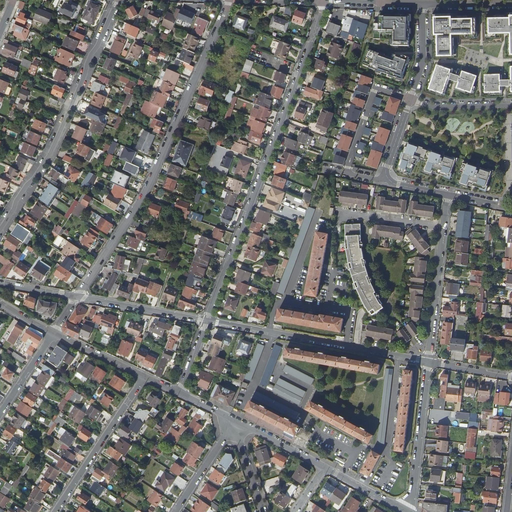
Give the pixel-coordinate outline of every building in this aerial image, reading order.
[(94,0),(88,0),(86,4),(90,6),(85,17),(95,21),(102,5),(96,2),(96,1),(94,0)] [(78,11),(63,4),(60,10),(75,17),(78,11)] [(138,13),(134,6),(127,10),(131,17),(138,13)] [(173,27),(173,26),(179,13),(181,8),(177,6),(174,13),(167,10),(162,22),(173,27)] [(38,9),(34,19),(49,26),(53,16),(38,9)] [(160,22),(163,14),(157,11),(157,12),(151,10),(148,17),(160,22)] [(296,10),(292,21),(301,24),(305,13),(296,10)] [(494,17),(486,17),(486,25),(485,25),(485,30),(486,30),(486,34),(487,34),(487,37),(496,37),(496,33),(505,33),(509,33),(509,37),(509,53),(511,53),(511,56),(511,55),(511,12),(508,13),(508,15),(505,15),(494,16),(494,17)] [(21,13),(16,24),(24,27),(23,28),(30,31),(32,25),(26,23),(27,21),(24,19),(26,15),(21,13)] [(176,28),(181,30),(186,17),(179,13),(173,26),(176,28)] [(238,14),(233,25),(245,30),(249,18),(238,14)] [(436,38),(437,57),(452,57),(452,54),(455,54),(455,38),(455,34),(458,34),(467,34),(467,38),(476,37),(476,34),(477,34),(477,30),(478,30),(478,26),(477,26),(477,17),(468,18),(468,16),(458,16),(454,16),(454,14),(433,14),(434,35),(436,35),(436,38)] [(201,25),(205,26),(208,20),(198,15),(195,21),(199,23),(199,21),(202,22),(201,25)] [(286,32),(289,21),(287,20),(286,21),(277,18),(278,17),(273,15),(269,25),(272,27),(272,26),(283,30),(283,31),(286,32)] [(363,37),(368,24),(353,19),(354,18),(347,15),(341,29),(363,37)] [(409,46),(410,17),(403,17),(379,16),(379,20),(377,20),(374,20),(373,39),(380,39),(380,32),(393,32),(392,46),(409,46)] [(199,23),(195,31),(201,34),(205,26),(201,25),(202,22),(199,21),(199,23)] [(326,31),(337,35),(341,26),(330,22),(326,31)] [(85,35),(82,34),(84,28),(78,25),(76,24),(74,30),(71,29),(70,33),(83,39),(85,35)] [(119,33),(135,40),(140,28),(131,24),(128,32),(121,28),(119,33)] [(23,28),(16,25),(13,31),(16,31),(14,36),(25,41),(30,31),(23,28)] [(146,31),(154,35),(156,30),(148,26),(146,31)] [(188,37),(184,47),(192,51),(193,50),(196,42),(198,42),(200,38),(193,35),(188,33),(186,37),(188,37)] [(63,45),(74,50),(78,41),(67,35),(63,45)] [(111,50),(119,54),(124,43),(116,40),(111,50)] [(291,44),(280,40),(275,55),(285,59),(287,53),(288,49),(289,50),(291,44)] [(342,45),(330,41),(325,54),(336,59),(338,53),(339,54),(342,45)] [(354,41),(351,50),(357,53),(361,44),(354,41)] [(8,45),(4,54),(19,60),(24,47),(10,42),(9,46),(8,45)] [(134,47),(130,55),(137,58),(143,46),(135,43),(133,47),(134,47)] [(73,53),(59,47),(54,58),(67,64),(70,57),(71,58),(73,53)] [(178,59),(188,63),(189,64),(194,52),(192,51),(183,47),(178,59)] [(149,59),(155,62),(159,53),(158,53),(159,50),(154,48),(149,59)] [(397,78),(402,80),(403,76),(410,58),(402,55),(402,56),(401,57),(394,55),(393,58),(391,58),(384,55),(380,54),(368,49),(363,62),(370,65),(369,67),(369,68),(376,71),(381,72),(389,75),(394,77),(397,78)] [(232,90),(235,91),(241,75),(242,71),(247,59),(249,54),(240,51),(238,51),(237,54),(239,56),(238,57),(236,56),(234,60),(240,63),(232,85),(233,85),(232,90)] [(28,72),(34,75),(36,71),(36,72),(41,61),(40,61),(42,57),(36,54),(34,58),(36,59),(31,69),(30,69),(28,72)] [(104,67),(112,71),(117,59),(109,56),(104,67)] [(247,59),(242,71),(249,73),(252,66),(249,66),(251,60),(247,59)] [(324,61),(317,59),(314,67),(323,70),(325,65),(323,64),(324,61)] [(30,69),(32,63),(30,62),(24,60),(22,66),(30,69)] [(211,79),(222,83),(228,67),(217,63),(214,73),(212,75),(211,79)] [(6,64),(3,73),(14,77),(18,69),(6,64)] [(443,94),(445,95),(450,80),(452,74),(454,69),(441,65),(440,68),(438,67),(437,69),(436,72),(433,71),(429,84),(432,84),(431,87),(430,89),(432,90),(432,92),(442,96),(443,94)] [(64,83),(65,80),(67,80),(68,76),(66,75),(68,72),(59,68),(54,79),(64,83)] [(180,73),(169,68),(164,80),(173,84),(175,85),(180,73)] [(287,73),(280,71),(276,80),(283,83),(287,73)] [(473,87),(476,77),(461,72),(459,77),(457,82),(454,89),(465,93),(466,91),(469,92),(471,93),(472,90),(474,91),(475,88),(473,87)] [(98,79),(107,83),(109,79),(100,75),(98,79)] [(125,90),(130,92),(131,88),(134,83),(133,82),(131,82),(129,81),(130,79),(122,75),(119,81),(128,84),(125,90)] [(360,84),(370,88),(371,84),(372,79),(362,75),(359,84),(360,84)] [(502,81),(502,75),(485,76),(486,84),(483,84),(483,89),(486,90),(486,92),(488,92),(491,92),(491,94),(502,94),(502,87),(502,81)] [(173,84),(164,80),(160,78),(155,90),(167,96),(170,97),(172,91),(170,91),(173,84)] [(0,92),(5,94),(9,83),(0,79),(0,92)] [(210,81),(205,80),(199,93),(204,96),(205,92),(212,94),(215,87),(211,85),(210,86),(208,85),(210,81)] [(96,92),(101,94),(105,85),(95,81),(91,89),(96,92)] [(360,84),(357,91),(362,92),(368,95),(370,88),(360,84)] [(65,89),(57,85),(54,93),(61,97),(65,89)] [(279,98),(283,89),(274,85),(270,95),(273,96),(279,98)] [(322,91),(317,89),(316,91),(305,87),(303,93),(319,99),(322,91)] [(18,96),(26,99),(29,92),(25,90),(24,92),(21,90),(18,96)] [(150,102),(159,106),(162,107),(167,96),(155,90),(150,102)] [(355,97),(359,99),(362,92),(357,91),(355,90),(354,93),(353,97),(355,97)] [(270,95),(260,91),(255,103),(260,105),(268,107),(270,102),(271,102),(273,96),(270,95)] [(101,94),(96,92),(94,96),(95,97),(94,99),(93,99),(91,104),(94,105),(101,108),(106,96),(101,94)] [(26,99),(18,96),(16,101),(16,100),(13,107),(14,108),(15,107),(16,107),(18,102),(19,102),(18,106),(22,108),(26,99)] [(355,97),(353,104),(363,108),(366,101),(359,99),(355,97)] [(381,103),(382,99),(376,97),(373,104),(374,104),(380,106),(381,103)] [(401,101),(390,97),(387,105),(385,112),(385,113),(384,113),(381,120),(392,124),(392,123),(395,116),(396,117),(401,101)] [(196,107),(207,111),(210,102),(200,98),(196,107)] [(91,104),(86,101),(83,108),(94,113),(96,110),(93,109),(94,105),(91,104)] [(143,112),(154,117),(159,106),(150,102),(148,101),(143,112)] [(302,118),(305,110),(307,105),(300,103),(298,107),(297,107),(296,110),(295,110),(293,114),(295,115),(294,116),(302,118)] [(346,121),(347,121),(357,125),(359,121),(358,121),(361,111),(362,112),(363,108),(353,104),(352,104),(349,112),(346,121)] [(268,107),(260,105),(256,117),(266,121),(269,113),(270,113),(272,109),(268,107)] [(319,130),(325,133),(332,114),(322,110),(315,127),(319,129),(319,130)] [(198,127),(208,131),(212,120),(201,116),(200,121),(201,121),(198,127)] [(164,136),(165,133),(161,131),(164,122),(158,119),(154,117),(150,126),(155,128),(154,131),(164,136)] [(266,121),(256,117),(251,129),(262,133),(264,129),(263,129),(266,121)] [(47,123),(44,121),(37,118),(33,126),(44,131),(47,123)] [(106,123),(93,118),(91,122),(93,123),(90,130),(101,135),(106,123)] [(347,121),(345,128),(349,129),(355,131),(357,125),(347,121)] [(87,129),(77,125),(75,129),(76,129),(73,137),(82,141),(87,129)] [(342,134),(346,136),(349,129),(345,128),(343,127),(341,130),(340,134),(342,134)] [(370,133),(372,129),(369,129),(365,127),(363,134),(369,136),(370,133)] [(391,131),(380,127),(377,135),(375,142),(374,143),(373,143),(371,150),(372,150),(382,154),(384,146),(385,147),(391,131)] [(310,131),(302,128),(296,141),(297,141),(308,145),(311,136),(308,135),(310,131)] [(42,135),(31,130),(27,140),(38,145),(42,135)] [(145,131),(141,139),(151,144),(155,135),(145,131)] [(226,134),(219,132),(218,134),(215,143),(221,146),(223,142),(220,141),(221,139),(223,139),(224,136),(225,136),(226,134)] [(254,132),(251,140),(259,143),(262,135),(254,132)] [(346,136),(342,134),(340,141),(337,148),(342,150),(348,152),(353,138),(346,136)] [(296,141),(287,138),(284,146),(293,150),(297,141),(296,141)] [(141,139),(137,148),(147,152),(151,144),(141,139)] [(188,152),(191,144),(180,140),(173,161),(186,165),(191,153),(188,152)] [(113,141),(107,152),(111,154),(117,142),(113,141)] [(37,147),(26,142),(22,151),(33,156),(37,147)] [(234,150),(244,154),(247,146),(243,144),(237,142),(236,145),(234,144),(233,147),(235,148),(234,150)] [(365,148),(366,144),(360,142),(358,148),(364,151),(365,148)] [(424,148),(409,143),(408,148),(406,147),(405,147),(403,153),(401,159),(399,166),(401,167),(399,171),(407,174),(407,173),(411,174),(414,165),(412,164),(412,163),(416,164),(417,161),(419,162),(419,159),(420,158),(427,160),(427,162),(424,169),(423,172),(426,173),(432,175),(432,173),(433,172),(440,174),(445,176),(450,178),(451,173),(455,162),(456,159),(452,158),(446,155),(444,159),(441,158),(442,156),(439,154),(439,153),(432,151),(432,152),(423,149),(424,148)] [(82,144),(77,153),(81,155),(82,153),(87,156),(90,149),(82,144)] [(120,158),(131,163),(133,159),(134,159),(135,156),(134,156),(136,151),(125,146),(120,158)] [(339,156),(342,150),(337,148),(335,147),(334,151),(333,154),(336,155),(339,156)] [(382,154),(372,150),(369,158),(367,166),(377,170),(383,154),(382,154)] [(281,164),(290,167),(292,163),(296,165),(297,164),(300,157),(284,151),(281,159),(283,160),(281,164)] [(103,164),(110,167),(115,155),(111,154),(107,152),(103,164)] [(133,163),(141,166),(142,162),(146,163),(147,160),(144,158),(145,155),(138,152),(133,163)] [(63,160),(71,163),(73,158),(65,155),(63,160)] [(339,156),(336,155),(333,163),(343,165),(346,158),(339,156)] [(22,163),(19,168),(24,171),(29,161),(21,156),(19,161),(22,163)] [(221,166),(229,169),(232,158),(224,156),(221,166)] [(238,166),(248,170),(250,163),(240,159),(238,166)] [(273,160),(271,163),(276,165),(273,173),(278,175),(280,171),(282,172),(283,169),(281,168),(282,166),(277,164),(278,162),(273,160)] [(481,188),(486,190),(487,186),(491,174),(492,172),(488,170),(481,168),(480,172),(477,170),(477,168),(474,167),(475,165),(468,163),(467,164),(463,162),(460,172),(463,173),(462,174),(460,181),(459,184),(461,185),(467,188),(468,186),(469,184),(475,187),(481,188)] [(137,167),(128,163),(126,167),(135,171),(137,167)] [(182,167),(172,164),(170,167),(169,167),(167,173),(178,177),(182,167)] [(11,166),(6,175),(15,179),(19,171),(11,166)] [(248,170),(238,166),(234,174),(245,178),(248,170)] [(65,176),(75,181),(80,173),(75,169),(74,171),(70,168),(65,176)] [(126,174),(112,168),(107,180),(116,184),(121,186),(126,174)] [(61,174),(54,170),(50,176),(57,180),(61,174)] [(290,181),(275,175),(272,184),(283,188),(284,184),(288,186),(290,181)] [(10,182),(0,177),(0,189),(4,191),(7,186),(8,186),(10,182)] [(177,180),(168,177),(164,186),(173,190),(177,180)] [(243,181),(234,178),(230,190),(237,193),(238,193),(243,181)] [(49,183),(42,194),(39,192),(37,196),(39,198),(50,206),(60,190),(49,183)] [(121,186),(116,184),(110,194),(112,195),(121,200),(127,189),(121,186)] [(285,192),(272,187),(271,191),(269,190),(263,205),(277,211),(280,203),(285,192)] [(237,193),(230,190),(228,189),(223,202),(233,205),(237,193)] [(310,202),(312,196),(304,192),(302,198),(305,200),(310,202)] [(344,203),(344,206),(352,207),(352,204),(354,204),(358,204),(357,207),(361,208),(361,205),(363,205),(367,206),(368,195),(340,192),(339,202),(342,202),(344,203)] [(165,193),(162,201),(166,202),(167,198),(170,198),(171,195),(165,193)] [(85,194),(80,202),(87,206),(92,198),(85,194)] [(121,200),(112,195),(111,198),(113,199),(109,205),(116,209),(121,200)] [(376,210),(398,213),(405,214),(407,200),(400,200),(400,202),(385,200),(386,198),(378,197),(376,210)] [(65,216),(68,218),(72,213),(79,202),(76,200),(72,207),(68,204),(66,208),(69,211),(65,216)] [(174,208),(189,214),(190,210),(187,209),(188,204),(177,200),(174,208)] [(435,207),(418,205),(418,202),(411,201),(409,214),(433,217),(435,207)] [(48,208),(38,202),(31,213),(40,219),(48,208)] [(86,207),(83,204),(80,202),(73,213),(76,215),(79,217),(86,207)] [(152,204),(149,212),(159,216),(162,207),(152,204)] [(228,223),(234,208),(226,205),(224,208),(223,208),(218,219),(228,223)] [(302,225),(297,237),(293,248),(280,284),(275,282),(273,288),(278,289),(277,293),(283,295),(315,209),(308,207),(304,220),(302,225)] [(188,216),(200,221),(203,214),(190,209),(190,210),(189,214),(188,216)] [(262,223),(265,224),(269,213),(259,209),(255,221),(262,223)] [(53,230),(58,234),(59,232),(62,229),(68,218),(65,216),(58,211),(56,214),(62,218),(63,217),(64,218),(58,227),(56,226),(53,230)] [(455,238),(468,239),(471,213),(458,212),(455,238)] [(182,213),(179,223),(183,225),(187,215),(182,213)] [(477,240),(483,241),(485,225),(486,215),(480,214),(477,240)] [(19,222),(30,229),(36,221),(26,215),(23,220),(21,218),(19,222)] [(104,218),(111,223),(114,219),(106,215),(104,218)] [(287,220),(276,216),(273,224),(277,226),(279,221),(283,223),(285,221),(286,221),(287,220)] [(113,224),(111,223),(104,218),(102,217),(100,220),(98,223),(99,224),(97,227),(107,233),(113,224)] [(507,229),(511,229),(511,224),(511,220),(500,218),(498,227),(507,229)] [(262,223),(255,221),(253,220),(250,229),(254,231),(254,230),(259,232),(262,223)] [(31,232),(18,223),(11,234),(24,243),(31,232)] [(297,237),(302,225),(299,224),(297,230),(295,229),(293,235),(297,237)] [(376,294),(375,292),(371,284),(370,282),(372,281),(370,277),(368,278),(364,264),(366,264),(365,260),(363,260),(361,246),(362,246),(362,243),(360,243),(359,224),(353,224),(353,230),(351,230),(351,224),(344,225),(345,243),(343,244),(344,249),(346,249),(348,263),(346,264),(348,270),(350,269),(354,283),(352,284),(354,289),(356,288),(358,292),(361,300),(364,305),(369,312),(370,312),(372,315),(376,313),(380,311),(379,310),(383,308),(381,305),(382,304),(378,298),(379,297),(377,294),(376,294)] [(401,228),(374,225),(372,238),(380,239),(380,236),(394,238),(394,239),(403,240),(404,233),(401,232),(401,228)] [(135,238),(140,240),(144,241),(148,231),(138,227),(135,234),(136,234),(135,238)] [(211,236),(217,238),(218,234),(221,236),(223,231),(214,228),(211,236)] [(88,232),(81,242),(90,247),(91,244),(93,246),(96,242),(94,241),(96,237),(98,233),(91,229),(88,232)] [(179,241),(182,242),(187,230),(183,229),(179,241)] [(424,257),(430,252),(428,250),(430,248),(416,230),(414,231),(411,229),(405,233),(424,257)] [(328,234),(317,232),(306,295),(317,297),(328,234)] [(261,236),(252,233),(247,244),(249,245),(257,248),(261,236)] [(4,245),(14,251),(20,242),(10,235),(4,245)] [(197,247),(198,248),(210,252),(212,247),(213,247),(216,241),(208,238),(202,235),(197,247)] [(135,238),(130,236),(128,244),(130,245),(130,246),(137,249),(140,250),(142,243),(139,242),(140,240),(135,238)] [(80,249),(69,242),(62,252),(66,255),(76,262),(78,262),(81,257),(77,254),(80,249)] [(454,253),(456,253),(465,255),(466,244),(455,242),(454,253)] [(257,248),(249,245),(247,250),(251,251),(248,258),(255,260),(259,249),(257,248)] [(166,249),(158,246),(154,258),(161,260),(166,249)] [(181,250),(182,247),(178,246),(177,248),(177,247),(175,252),(181,255),(183,251),(181,250)] [(193,260),(207,265),(211,253),(210,252),(198,248),(193,260)] [(18,260),(22,254),(18,251),(17,253),(15,252),(12,257),(18,260)] [(465,255),(456,253),(454,266),(465,267),(466,255),(465,255)] [(76,262),(66,255),(60,265),(70,271),(76,262)] [(121,270),(122,271),(125,257),(117,255),(114,269),(121,270)] [(144,258),(140,257),(134,273),(139,274),(144,258)] [(426,272),(427,262),(423,261),(424,258),(416,257),(414,274),(412,274),(411,282),(424,283),(425,276),(422,275),(422,272),(426,272)] [(511,259),(508,259),(502,258),(502,262),(505,262),(505,268),(511,269),(511,259)] [(207,265),(193,260),(189,272),(190,272),(194,274),(196,275),(202,277),(207,265)] [(276,264),(266,260),(261,272),(271,276),(276,264)] [(9,261),(8,263),(1,274),(5,277),(14,264),(9,261)] [(20,262),(14,271),(24,277),(30,269),(20,262)] [(38,263),(30,275),(41,282),(49,271),(38,263)] [(60,265),(54,274),(62,279),(63,278),(67,281),(68,278),(72,273),(70,271),(60,265)] [(281,279),(285,267),(279,265),(275,277),(281,279)] [(238,281),(246,284),(251,272),(240,268),(237,276),(236,275),(234,280),(238,281)] [(121,270),(114,269),(114,270),(105,286),(103,284),(101,287),(108,291),(116,278),(121,270)] [(199,290),(200,290),(201,288),(192,285),(190,284),(191,282),(193,282),(194,279),(192,278),(194,274),(190,272),(185,285),(199,290)] [(469,285),(480,286),(480,278),(473,277),(473,281),(470,281),(469,285)] [(145,292),(149,282),(137,278),(133,290),(139,293),(140,291),(145,292)] [(157,297),(162,286),(150,281),(145,293),(157,297)] [(246,284),(238,281),(235,291),(245,295),(249,285),(246,284)] [(114,282),(108,294),(111,296),(117,284),(114,282)] [(128,288),(121,286),(118,293),(128,297),(134,285),(130,283),(128,288)] [(458,285),(452,284),(447,284),(446,295),(447,295),(447,299),(453,300),(454,296),(457,296),(458,285)] [(412,293),(409,317),(412,317),(412,321),(419,322),(420,311),(418,311),(418,308),(422,308),(423,297),(419,297),(420,294),(423,294),(424,286),(410,285),(410,293),(412,293)] [(197,290),(185,286),(181,296),(190,299),(191,296),(192,293),(195,294),(197,290)] [(174,302),(177,292),(166,287),(162,297),(174,302)] [(229,294),(225,307),(234,310),(237,299),(234,298),(235,295),(229,294)] [(34,310),(36,303),(33,302),(34,299),(31,297),(29,301),(27,301),(25,305),(34,310)] [(195,302),(180,297),(177,306),(184,308),(185,305),(193,308),(195,302)] [(34,310),(34,311),(38,312),(38,311),(44,313),(43,316),(51,318),(57,305),(36,300),(36,303),(34,310)] [(442,313),(456,315),(458,303),(448,302),(448,308),(443,307),(442,313)] [(65,332),(78,338),(80,333),(87,319),(85,318),(82,323),(80,322),(84,314),(86,309),(80,305),(77,309),(76,308),(63,327),(65,332)] [(97,306),(93,305),(89,313),(94,315),(97,306)] [(250,311),(249,315),(258,318),(259,316),(265,319),(266,314),(260,311),(261,309),(258,308),(258,306),(257,306),(256,308),(255,307),(254,312),(250,311)] [(342,333),(344,319),(321,315),(320,317),(279,309),(277,321),(342,333)] [(112,333),(114,327),(112,327),(116,317),(112,315),(112,317),(103,314),(102,317),(99,324),(108,327),(106,331),(112,333)] [(90,320),(87,319),(80,333),(88,337),(92,327),(88,325),(90,320)] [(157,321),(156,325),(155,327),(163,330),(171,333),(173,327),(157,321)] [(126,332),(138,336),(142,326),(130,322),(126,332)] [(412,322),(406,327),(414,337),(420,333),(412,322)] [(450,343),(451,337),(452,324),(443,323),(441,342),(450,343)] [(16,325),(9,337),(15,340),(20,332),(22,333),(24,329),(16,325)] [(163,330),(155,327),(151,325),(148,332),(161,336),(163,330)] [(174,325),(173,327),(171,333),(174,333),(172,338),(169,337),(165,348),(169,349),(171,350),(175,340),(177,340),(179,335),(177,334),(180,327),(174,325)] [(366,336),(370,337),(372,337),(371,340),(378,341),(379,338),(381,338),(391,340),(391,344),(395,344),(396,337),(392,336),(393,330),(368,325),(366,336)] [(30,328),(22,340),(26,343),(29,338),(33,341),(31,345),(30,344),(29,345),(30,345),(26,352),(32,356),(33,354),(43,339),(42,334),(35,330),(30,328)] [(403,329),(396,334),(405,344),(411,340),(403,329)] [(215,334),(208,353),(214,355),(217,356),(224,337),(215,334)] [(123,339),(118,352),(128,356),(133,343),(131,343),(133,338),(128,336),(127,341),(123,339)] [(450,343),(450,348),(463,350),(464,343),(464,340),(451,337),(450,343)] [(237,351),(248,355),(253,343),(241,339),(237,351)] [(16,351),(20,354),(25,346),(20,343),(16,351)] [(245,379),(251,381),(264,346),(258,343),(245,379)] [(464,343),(463,350),(463,353),(465,354),(465,355),(467,356),(467,358),(475,359),(476,351),(477,352),(477,346),(473,346),(473,345),(464,343)] [(260,385),(266,387),(282,347),(275,344),(260,385)] [(57,348),(48,361),(58,368),(63,361),(67,354),(68,353),(59,348),(57,348)] [(158,366),(155,374),(160,376),(163,369),(164,369),(169,357),(167,356),(168,355),(167,354),(169,349),(165,348),(161,357),(162,358),(159,367),(158,366)] [(287,348),(285,357),(379,375),(380,366),(370,364),(371,362),(369,362),(366,361),(366,363),(347,360),(348,358),(346,358),(343,357),(343,359),(324,355),(324,354),(322,353),(319,353),(319,354),(301,351),(301,349),(298,349),(296,348),(296,350),(287,348)] [(135,357),(144,361),(148,354),(148,353),(138,349),(135,357)] [(480,360),(489,361),(491,352),(481,351),(480,360)] [(12,356),(24,362),(26,358),(14,352),(12,356)] [(67,354),(63,361),(70,366),(75,358),(67,354)] [(144,361),(143,363),(143,364),(152,368),(152,367),(156,358),(148,354),(144,361)] [(217,356),(214,355),(208,369),(221,374),(226,360),(217,356)] [(88,379),(95,367),(84,360),(77,372),(88,379)] [(5,367),(13,372),(16,369),(5,362),(3,365),(5,367)] [(315,379),(286,364),(283,371),(311,386),(315,379)] [(44,371),(52,376),(55,372),(45,365),(42,370),(44,371)] [(4,373),(2,377),(10,382),(15,374),(13,372),(5,367),(2,372),(4,373)] [(97,368),(90,379),(99,384),(106,373),(97,368)] [(377,444),(384,445),(393,369),(386,368),(377,444)] [(207,388),(213,375),(202,370),(198,377),(201,379),(198,385),(201,387),(202,386),(207,388)] [(52,376),(44,371),(37,381),(45,387),(52,376)] [(396,450),(404,451),(405,442),(407,422),(410,402),(412,381),(414,372),(405,371),(404,378),(402,378),(402,383),(403,383),(402,398),(400,398),(399,403),(401,403),(399,419),(398,419),(397,423),(399,423),(397,439),(395,439),(395,443),(397,443),(396,450)] [(116,376),(110,384),(120,391),(126,383),(116,376)] [(279,378),(276,384),(303,398),(306,392),(279,378)] [(38,397),(45,387),(37,381),(30,392),(37,396),(38,397)] [(464,393),(475,394),(476,384),(465,383),(464,393)] [(215,384),(210,396),(213,398),(229,406),(235,393),(215,384)] [(276,385),(273,391),(299,405),(303,399),(276,385)] [(479,385),(477,397),(489,398),(490,387),(479,385)] [(445,399),(445,400),(454,401),(460,402),(462,390),(446,388),(445,398),(445,399)] [(23,400),(24,401),(23,403),(31,407),(32,406),(33,406),(38,399),(36,397),(37,396),(30,392),(29,391),(28,392),(29,393),(27,396),(26,395),(23,400)] [(75,391),(68,402),(72,404),(76,398),(80,401),(82,396),(80,395),(78,394),(75,391)] [(299,414),(256,391),(253,397),(296,420),(299,414)] [(509,394),(500,392),(498,405),(508,406),(509,394)] [(107,393),(101,402),(109,407),(114,398),(107,393)] [(152,394),(146,403),(153,408),(155,409),(161,400),(152,394)] [(434,409),(444,410),(445,400),(445,399),(435,398),(434,409)] [(64,399),(61,404),(62,405),(59,410),(59,411),(61,412),(68,402),(64,399)] [(250,401),(246,411),(260,418),(283,430),(284,431),(283,433),(293,438),(294,436),(297,438),(297,437),(302,439),(308,442),(312,434),(299,428),(299,427),(289,422),(290,421),(286,419),(285,420),(265,409),(265,408),(262,406),(261,407),(250,401)] [(320,406),(311,401),(306,410),(317,415),(338,427),(359,438),(369,444),(374,436),(365,431),(366,430),(362,428),(361,429),(344,419),(345,418),(341,416),(340,417),(323,408),(324,407),(320,405),(320,406)] [(17,410),(27,416),(33,409),(31,407),(23,403),(22,402),(17,410)] [(76,407),(69,417),(74,421),(81,411),(76,407)] [(89,409),(86,414),(89,416),(96,420),(101,412),(92,407),(90,410),(89,409)] [(138,414),(136,418),(143,423),(149,414),(155,418),(159,412),(155,409),(153,408),(150,412),(147,411),(143,411),(143,410),(143,409),(142,409),(141,409),(140,409),(139,409),(139,410),(139,411),(139,412),(135,412),(138,414)] [(184,408),(176,421),(184,427),(188,421),(183,418),(188,411),(184,408)] [(84,412),(77,423),(82,426),(89,416),(86,414),(84,412)] [(195,417),(189,427),(188,426),(187,428),(186,430),(188,431),(188,429),(189,430),(190,428),(194,430),(192,433),(196,435),(201,429),(201,430),(203,427),(197,422),(199,420),(200,420),(202,417),(197,413),(195,417)] [(18,414),(11,424),(19,429),(26,419),(18,414)] [(58,417),(55,422),(62,426),(65,421),(58,417)] [(143,423),(136,418),(133,422),(132,424),(129,428),(138,434),(144,424),(143,423)] [(159,423),(156,427),(167,434),(168,432),(174,423),(167,418),(162,425),(159,423)] [(502,421),(492,419),(490,431),(501,432),(502,421)] [(54,423),(47,433),(50,435),(57,425),(54,423)] [(447,426),(438,425),(437,432),(435,432),(435,437),(446,438),(447,426)] [(9,426),(4,434),(11,439),(17,431),(16,431),(17,429),(14,427),(13,429),(9,426)] [(117,435),(121,438),(130,444),(133,439),(132,439),(129,436),(130,434),(132,431),(124,426),(117,435)] [(167,434),(165,437),(167,438),(168,437),(175,442),(180,434),(182,435),(186,430),(187,428),(185,426),(182,430),(181,429),(179,431),(174,428),(170,433),(168,432),(167,434)] [(84,428),(78,436),(87,442),(92,434),(84,428)] [(468,428),(467,436),(466,444),(465,448),(468,448),(468,447),(474,448),(476,430),(468,428)] [(61,438),(63,440),(62,441),(70,446),(75,437),(75,436),(66,430),(61,438)] [(45,437),(55,444),(58,440),(50,435),(47,433),(45,437)] [(121,438),(114,448),(123,454),(125,455),(132,445),(130,444),(121,438)] [(11,440),(4,450),(13,456),(20,445),(11,440)] [(448,441),(437,440),(436,452),(446,453),(448,441)] [(501,441),(492,440),(490,455),(499,456),(501,441)] [(195,443),(189,453),(197,459),(204,449),(195,443)] [(63,458),(71,463),(76,456),(75,456),(77,453),(75,451),(69,447),(62,458),(63,458)] [(107,453),(114,458),(114,457),(119,460),(123,454),(114,448),(111,447),(107,453)] [(257,452),(262,467),(268,464),(272,463),(267,448),(257,452)] [(52,457),(60,460),(62,455),(49,451),(48,453),(53,455),(52,457)] [(361,472),(370,476),(381,456),(373,451),(368,460),(367,459),(365,463),(366,464),(361,472)] [(189,453),(184,460),(192,466),(197,459),(189,453)] [(277,454),(273,462),(283,468),(288,460),(277,454)] [(429,454),(429,465),(448,466),(448,455),(429,454)] [(226,455),(217,468),(225,473),(234,461),(231,456),(226,455)] [(57,466),(68,473),(73,465),(71,463),(63,458),(57,466)] [(111,461),(104,472),(111,476),(113,478),(120,467),(111,461)] [(175,462),(170,470),(179,476),(184,468),(175,462)] [(20,475),(23,477),(30,467),(27,465),(23,470),(20,475)] [(51,466),(44,476),(54,482),(61,472),(51,466)] [(301,466),(294,477),(303,482),(309,471),(301,466)] [(500,468),(492,467),(491,475),(499,476),(500,468)] [(104,472),(98,468),(91,478),(96,482),(99,483),(102,479),(104,480),(106,478),(108,480),(111,476),(104,472)] [(216,469),(210,478),(219,484),(225,475),(216,469)] [(436,469),(432,469),(430,477),(433,477),(433,478),(436,479),(436,477),(440,478),(441,472),(436,472),(436,469)] [(165,473),(156,485),(165,491),(168,485),(170,486),(175,479),(165,473)] [(499,478),(487,476),(485,489),(497,490),(497,485),(498,485),(499,478)] [(40,488),(47,493),(52,485),(45,480),(40,488)] [(91,489),(100,495),(105,487),(99,483),(96,482),(91,489)] [(208,484),(202,494),(212,501),(218,491),(208,484)] [(283,493),(292,498),(299,488),(300,487),(296,484),(295,486),(294,485),(289,492),(285,489),(283,493)] [(336,489),(337,488),(333,486),(332,488),(326,485),(321,493),(330,499),(332,495),(336,489)] [(37,486),(30,497),(32,499),(40,504),(47,493),(40,488),(37,486)] [(5,487),(1,493),(6,496),(10,490),(5,487)] [(232,492),(236,504),(246,500),(242,488),(232,492)] [(330,499),(330,500),(340,506),(347,496),(336,489),(332,495),(330,499)] [(426,499),(436,500),(436,491),(427,489),(426,499)] [(81,494),(79,498),(87,504),(93,494),(86,490),(83,495),(81,494)] [(163,496),(155,490),(148,501),(157,507),(160,503),(159,502),(163,496)] [(494,507),(495,507),(497,494),(489,493),(489,491),(482,491),(482,496),(485,496),(484,506),(494,507)] [(276,502),(286,508),(292,499),(292,498),(283,493),(282,492),(276,502)] [(354,498),(347,508),(345,506),(341,511),(343,511),(355,511),(361,503),(354,498)] [(32,499),(25,509),(29,511),(37,511),(42,505),(40,504),(32,499)] [(197,506),(194,511),(206,511),(211,506),(200,499),(195,505),(197,506)] [(214,500),(211,505),(218,509),(217,511),(219,511),(222,503),(216,499),(215,501),(214,500)] [(423,502),(423,508),(427,511),(429,511),(446,511),(448,505),(423,502)]
